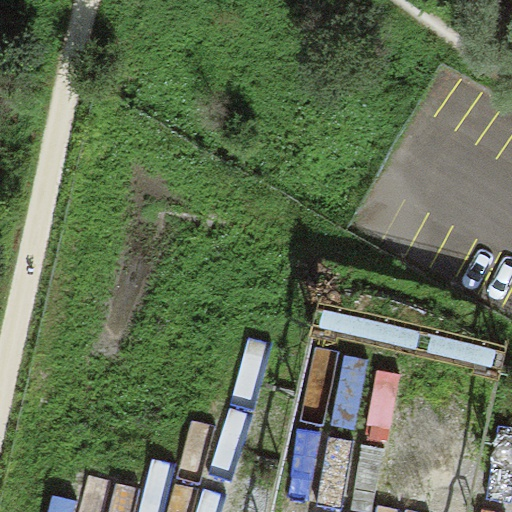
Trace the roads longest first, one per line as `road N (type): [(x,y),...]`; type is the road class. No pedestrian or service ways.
road 1 (track): [(0,393),(90,0)]
road 2 (track): [(403,0),(511,78)]
